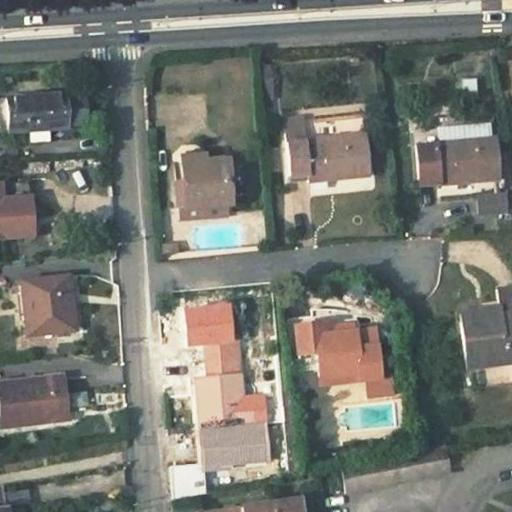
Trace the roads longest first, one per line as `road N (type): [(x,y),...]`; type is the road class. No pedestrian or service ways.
road 1 (residential): [(117,31),(150,511)]
road 2 (secondary): [(117,31),(511,6)]
